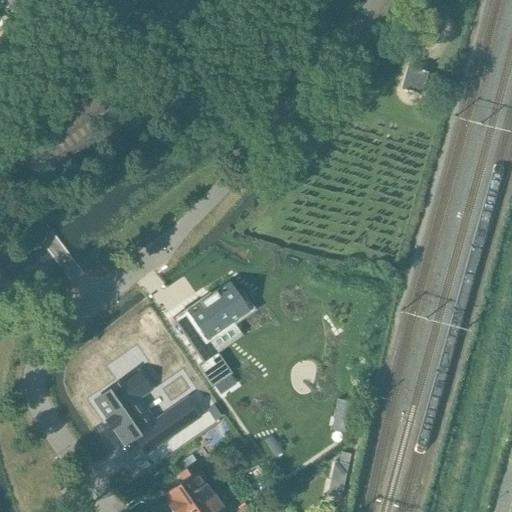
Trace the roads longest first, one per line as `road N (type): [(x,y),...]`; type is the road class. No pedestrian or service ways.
road 1 (residential): [(112,511),(37,401),(33,366),(60,328),(209,200),(380,0)]
road 2 (track): [(511,238),(437,511)]
